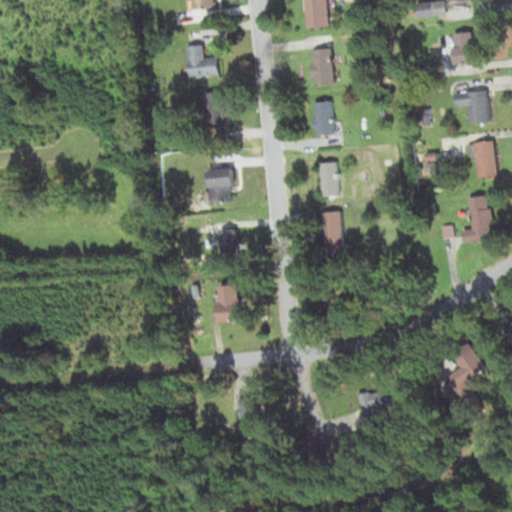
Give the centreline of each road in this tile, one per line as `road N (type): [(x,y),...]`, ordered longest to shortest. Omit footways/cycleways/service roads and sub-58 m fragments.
road 1 (residential): [(511,260),(423,322),(351,352),(0,384)]
road 2 (residential): [(280,463),(287,354),(253,0)]
